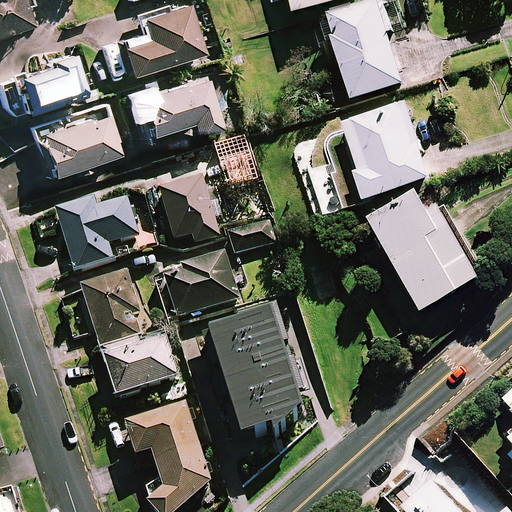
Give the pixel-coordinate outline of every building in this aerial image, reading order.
[(0,0),(0,31),(27,23),(19,0),(0,0)] [(407,85),(382,0),(323,18),(329,39),(337,37),(356,100),(407,85)] [(199,53),(184,3),(136,17),(141,32),(115,40),(126,75),(199,53)] [(11,75),(23,113),(80,95),(82,102),(95,98),(92,88),(80,92),(68,52),(39,61),(41,65),(11,75)] [(145,135),(167,128),(190,137),(218,128),(201,75),(133,97),(145,135)] [(433,179),(410,104),(346,124),(361,170),(356,172),(365,200),(433,179)] [(49,174),(73,167),(75,173),(91,168),(89,162),(117,154),(103,106),(35,126),(31,127),(34,140),(38,139),(49,174)] [(260,178),(246,136),(216,147),(229,188),(260,178)] [(222,238),(203,176),(160,189),(176,242),(193,237),(196,246),(222,238)] [(431,213),(419,191),(371,218),(424,311),(483,278),(442,206),(431,213)] [(110,245),(134,238),(138,249),(155,243),(151,230),(139,234),(128,198),(97,207),(95,199),(57,210),(76,271),(114,260),(110,245)] [(270,245),(263,222),(228,233),(235,256),(270,245)] [(241,301),(226,254),(164,273),(178,320),(241,301)] [(336,295),(327,267),(305,274),(314,302),(336,295)] [(102,348),(149,334),(142,314),(128,274),(82,289),(102,348)] [(205,334),(239,444),(293,427),(305,417),(298,397),(304,395),(276,305),(234,318),(236,324),(205,334)] [(149,334),(102,348),(119,400),(179,380),(166,340),(152,345),(149,334)] [(182,511),(211,488),(187,406),(127,428),(142,470),(157,465),(162,480),(148,490),(152,503),(149,505),(155,511),(182,511)] [(509,511),(473,511),(436,473),(400,507),(404,511),(511,511),(509,511)] [(0,493),(0,511),(18,511),(11,490),(0,493)]
